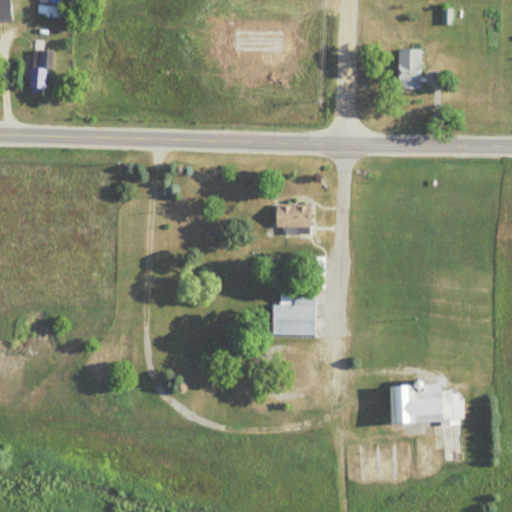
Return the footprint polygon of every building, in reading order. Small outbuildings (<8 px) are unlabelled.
[(0,0),(0,22),(12,21),(10,0),(0,0)] [(449,9),(440,9),(439,23),(449,23),(449,9)] [(27,49),(25,92),(46,93),(48,50),(27,49)] [(419,49),(393,49),(393,89),(419,89),(419,49)] [(306,228),(306,205),(270,205),(270,228),(306,228)] [(322,288),(322,258),(302,258),(302,291),(275,291),(275,306),(266,305),(265,337),(309,337),(310,288),(322,288)] [(436,422),(436,427),(459,427),(458,390),(435,390),(435,382),(383,383),(384,423),(436,422)] [(389,456),(389,477),(403,477),(403,456),(389,456)]
